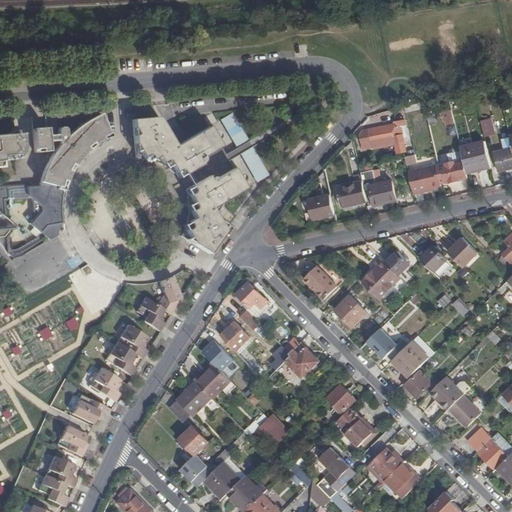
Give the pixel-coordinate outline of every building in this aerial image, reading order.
[(424,102),(419,103),(423,117),(424,116),(426,126),(430,124),(427,111),(424,102)] [(447,123),(455,121),(452,109),(444,111),(447,123)] [(250,138),(233,110),(221,117),(238,145),(250,138)] [(435,110),(427,111),(430,124),(438,122),(435,110)] [(42,174),(40,182),(62,188),(65,179),(69,171),(74,163),(80,156),(87,149),(94,144),(102,139),(110,135),(100,113),(91,117),(82,122),(74,128),(66,135),(66,128),(65,127),(63,126),(61,126),(59,126),(58,128),(57,130),(57,132),(57,133),(55,133),(56,141),(58,141),(59,144),(53,151),(49,158),(45,166),(42,174)] [(159,116),(132,119),(135,158),(143,158),(150,160),(156,162),(163,165),(169,169),(174,174),(176,173),(180,179),(194,170),(191,165),(194,163),(196,166),(200,163),(201,162),(201,160),(201,158),(222,145),(210,124),(177,144),(159,116)] [(490,116),(481,117),(484,132),(494,130),(490,116)] [(395,127),(392,127),(394,134),(397,151),(406,149),(403,135),(401,125),(406,124),(405,119),(394,121),(395,127)] [(372,139),(394,134),(392,127),(392,123),(375,126),(376,129),(370,131),(369,129),(362,131),(364,143),(372,142),(372,139)] [(48,151),(46,127),(32,128),(34,151),(48,151)] [(0,166),(2,166),(1,155),(9,154),(16,154),(17,156),(19,154),(20,151),(21,147),(20,133),(0,134),(0,166)] [(499,171),(511,167),(511,140),(511,136),(502,138),(504,148),(494,149),(499,171)] [(272,171),(255,144),(240,149),(259,179),(272,171)] [(470,184),(495,178),(489,153),(464,159),(465,160),(469,179),(470,184)] [(416,155),(406,158),(408,165),(418,162),(416,155)] [(438,166),(442,183),(447,181),(447,183),(469,179),(465,160),(438,166)] [(429,190),(443,187),(442,183),(438,166),(437,165),(410,172),(415,195),(429,192),(429,190)] [(189,193),(186,195),(187,196),(188,204),(188,212),(187,221),(184,229),(180,236),(209,254),(230,225),(225,217),(222,218),(215,207),(247,187),(235,167),(214,179),(212,178),(211,178),(209,178),(205,180),(207,183),(203,184),(200,180),(185,188),(189,193)] [(373,169),(361,171),(363,179),(368,200),(369,205),(372,204),(373,205),(398,199),(393,178),(376,182),(373,169)] [(207,175),(200,180),(203,184),(207,183),(205,180),(209,178),(207,175)] [(471,186),(495,180),(495,178),(470,184),(471,186)] [(343,207),(368,200),(363,179),(337,184),(343,207)] [(61,196),(62,188),(40,182),(3,185),(0,185),(0,236),(1,238),(6,233),(9,233),(11,232),(12,230),(13,228),(12,226),(3,218),(2,202),(26,199),(30,202),(32,220),(28,224),(47,241),(63,232),(62,225),(61,218),(60,211),(60,203),(61,196)] [(313,219),(335,213),(331,193),(309,197),(313,219)] [(497,259),(500,261),(511,273),(511,234),(505,241),(511,246),(497,259)] [(465,239),(450,253),(455,258),(466,268),(480,254),(465,239)] [(450,253),(439,242),(421,260),(437,276),(455,258),(450,253)] [(398,251),(385,262),(399,275),(411,263),(398,251)] [(379,301),(402,279),(399,275),(385,262),(382,260),(376,266),(379,269),(363,284),(379,301)] [(339,288),(319,267),(306,280),(313,288),(314,286),(318,290),(317,291),(326,301),(339,288)] [(164,293),(156,305),(164,310),(171,315),(176,306),(173,304),(176,299),(182,297),(174,276),(174,277),(167,280),(160,282),(164,293)] [(252,309),(250,312),(264,327),(266,325),(260,319),(267,313),(264,309),(270,304),(250,284),(247,287),(245,285),(239,290),(242,293),(239,295),(252,309)] [(446,308),(452,299),(445,294),(439,302),(446,308)] [(252,309),(239,295),(236,298),(250,312),(252,309)] [(417,305),(423,299),(418,295),(413,301),(417,305)] [(369,314),(351,296),(337,311),(355,328),(369,314)] [(453,304),(464,316),(471,309),(460,297),(453,304)] [(146,317),(143,322),(159,332),(165,324),(158,320),(164,310),(156,305),(145,298),(137,312),(146,317)] [(257,334),(264,327),(250,312),(243,318),(257,334)] [(255,335),(240,320),(223,336),(229,344),(226,347),(237,358),(248,347),(245,344),(255,335)] [(128,326),(116,343),(135,356),(142,360),(147,351),(141,347),(146,338),(128,326)] [(391,364),(407,348),(384,326),(368,342),(391,364)] [(296,338),(286,348),(292,354),(302,343),(296,338)] [(105,361),(131,377),(136,369),(129,365),(135,356),(116,343),(105,361)] [(305,344),(303,343),(302,343),(292,354),(293,356),(305,344)] [(321,361),(305,344),(293,356),(288,361),(305,378),(321,361)] [(390,366),(406,383),(426,364),(409,346),(390,366)] [(387,368),(404,385),(406,383),(390,366),(387,368)] [(217,401),(234,384),(219,368),(207,378),(205,376),(198,383),(214,399),(217,401)] [(89,386),(115,402),(120,394),(114,390),(119,381),(100,369),(89,386)] [(434,384),(422,372),(407,387),(419,399),(434,384)] [(432,393),(450,412),(451,411),(466,395),(449,377),(432,393)] [(276,386),(269,380),(250,399),(256,405),(276,386)] [(198,383),(178,401),(191,414),(195,418),(208,405),(214,399),(198,383)] [(344,385),(330,398),(343,412),(357,399),(344,385)] [(463,418),(471,426),(483,413),(466,395),(451,411),(460,420),(463,418)] [(96,414),(101,416),(105,407),(92,402),(81,398),(73,415),(94,425),(97,419),(94,417),(96,414)] [(213,410),(219,404),(217,401),(214,399),(208,405),(213,410)] [(182,422),(191,414),(178,401),(178,400),(169,409),(182,422)] [(361,420),(351,409),(339,421),(350,431),(347,434),(360,447),(365,442),(374,434),(361,420)] [(292,432),(274,414),(269,419),(261,427),(278,445),(284,440),(292,432)] [(378,434),(363,418),(361,420),(374,434),(365,442),(367,444),(378,434)] [(208,441),(213,436),(199,422),(194,427),(195,428),(182,441),(197,456),(198,455),(210,443),(208,441)] [(84,441),(86,442),(89,435),(67,426),(58,448),(68,452),(70,449),(84,455),(88,446),(83,444),(84,441)] [(471,443),(480,452),(495,438),(485,428),(471,443)] [(247,432),(227,451),(232,456),(251,436),(247,432)] [(511,445),(500,433),(495,438),(480,452),(497,469),(510,456),(511,457),(511,455),(511,445)] [(292,448),(284,440),(278,445),(286,453),(292,448)] [(340,492),(358,473),(333,447),(321,459),(333,471),(326,478),(340,492)] [(371,465),(387,481),(404,464),(406,462),(399,455),(397,458),(393,454),(388,448),(371,465)] [(222,466),(224,463),(232,456),(227,451),(217,461),(222,466)] [(198,455),(197,456),(183,470),(199,486),(215,471),(198,455)] [(511,480),(511,455),(511,457),(499,469),(511,481),(511,480)] [(53,458),(45,475),(67,485),(74,488),(77,480),(70,477),(75,467),(53,458)] [(206,482),(223,499),(229,494),(242,481),(224,463),(222,466),(206,482)] [(288,472),(300,483),(303,480),(308,485),(313,480),(296,464),(288,472)] [(409,470),(404,464),(387,481),(404,498),(423,480),(417,473),(414,475),(409,470)] [(63,495),(67,485),(45,475),(39,491),(49,495),(47,498),(66,506),(69,497),(63,495)] [(229,494),(246,511),(260,498),(262,497),(256,491),(258,489),(246,477),(242,481),(229,494)] [(441,493),(430,482),(424,487),(435,499),(441,493)] [(120,499),(117,503),(125,511),(151,511),(153,510),(132,489),(131,490),(128,486),(117,496),(120,499)] [(462,511),(464,511),(454,501),(456,499),(448,491),(430,508),(434,511),(462,511)] [(354,511),(337,494),(332,499),(344,511),(354,511)] [(273,511),(260,498),(246,511),(273,511)]
